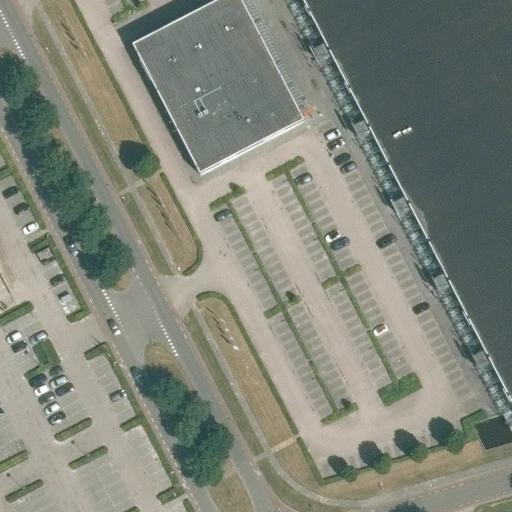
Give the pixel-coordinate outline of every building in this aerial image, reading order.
[(168,113),(270,60),(239,0),(228,0),(134,49),(168,113)] [(303,0),(302,1),(345,83),(504,0),(303,0)] [(511,0),(504,0),(345,83),(387,165),(511,100),(511,0)] [(270,60),(168,113),(201,177),(303,124),(270,60)] [(430,247),(511,204),(511,100),(387,165),(430,247)] [(511,204),(430,247),(472,329),(511,308),(511,204)] [(511,308),(472,329),(511,405),(511,308)]
